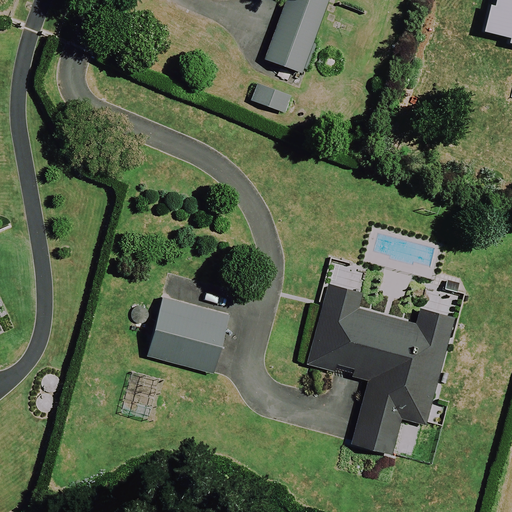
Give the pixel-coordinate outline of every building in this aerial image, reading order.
[(286,0),(264,61),(300,74),(326,0),(286,0)] [(511,0),(493,0),(493,4),(486,2),(479,32),(511,39),(509,49),(511,49),(511,0)] [(289,99),(257,86),(251,102),(283,115),(289,99)] [(365,294),(324,284),(302,369),(361,384),(345,445),(393,457),(402,423),(428,430),(457,318),(415,307),(412,320),(361,307),(365,294)] [(226,316),(162,299),(146,358),(210,375),(226,316)]
